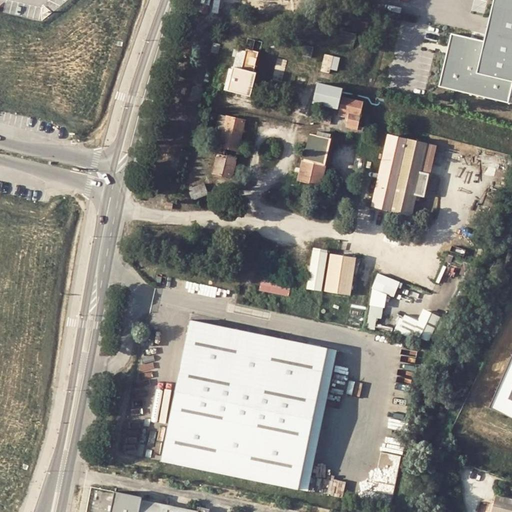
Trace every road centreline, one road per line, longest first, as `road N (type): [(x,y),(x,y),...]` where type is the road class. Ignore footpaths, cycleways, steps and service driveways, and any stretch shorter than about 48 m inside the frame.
road 1 (tertiary): [(107,192),(44,511)]
road 2 (tertiary): [(60,511),(103,298)]
road 3 (tertiary): [(129,168),(178,0)]
road 4 (tertiary): [(165,0),(115,164)]
